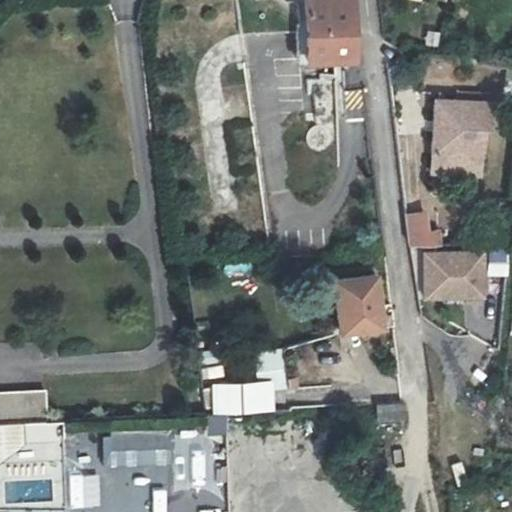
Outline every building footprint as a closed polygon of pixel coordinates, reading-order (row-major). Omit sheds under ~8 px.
[(348,59),(347,0),(303,0),(305,60),(348,59)] [(485,103),(435,100),(431,170),(474,173),(479,125),(484,126),(485,103)] [(424,211),(406,214),(409,245),(439,245),(439,232),(427,230),(424,211)] [(421,251),(420,301),(485,302),(486,252),(421,251)] [(373,277),(333,282),(339,333),(379,328),(373,277)] [(205,415),(274,412),(273,390),(285,390),(283,350),(257,352),(258,382),(204,384),(205,415)] [(0,394),(0,424),(43,423),(42,393),(0,394)] [(399,422),(403,422),(401,404),(375,406),(376,434),(400,433),(399,422)] [(225,420),(62,435),(64,462),(84,460),(85,473),(118,470),(120,487),(133,486),(131,468),(157,466),(155,447),(227,441),(225,420)]
